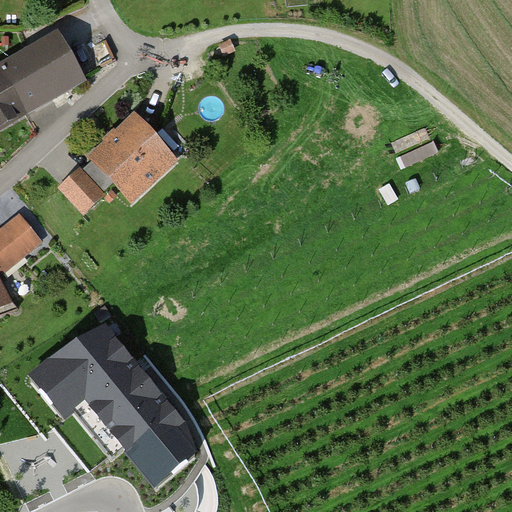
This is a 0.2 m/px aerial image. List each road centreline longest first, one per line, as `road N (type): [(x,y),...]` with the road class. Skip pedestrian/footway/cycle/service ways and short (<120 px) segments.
road 1 (track): [(511,161),(418,83),(335,39),(244,31),(132,49)]
road 2 (residential): [(0,186),(131,64),(132,49),(100,0)]
